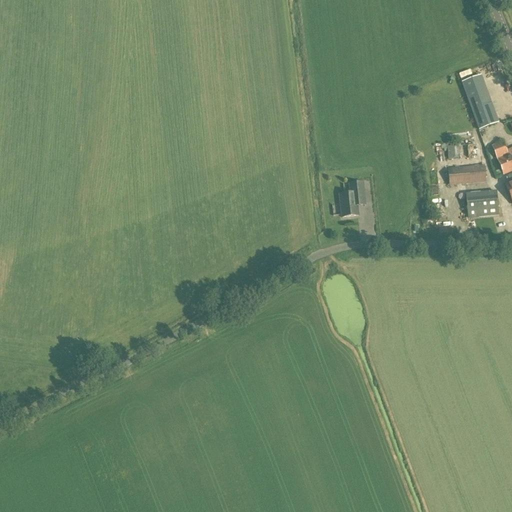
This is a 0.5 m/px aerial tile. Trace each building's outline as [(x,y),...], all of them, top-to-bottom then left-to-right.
[(473,71),(469,73),(472,86),(477,84),(473,71)] [(479,130),(498,123),(494,112),(475,119),(479,130)] [(504,176),(511,173),(511,172),(511,149),(507,151),(503,142),(492,146),(504,176)] [(448,169),(449,187),(485,183),(484,166),(448,169)] [(341,219),(357,218),(359,218),(358,208),(366,207),(363,183),(362,183),(348,184),(349,194),(338,195),(341,219)] [(466,194),(468,219),(498,216),(497,192),(466,194)]
